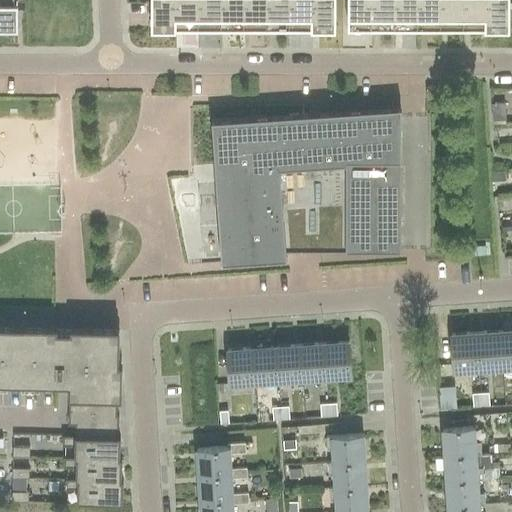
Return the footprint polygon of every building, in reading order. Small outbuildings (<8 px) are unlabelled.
[(0,0),(0,26),(15,26),(15,0),(0,0)] [(176,27),(175,0),(152,0),(152,27),(176,27)] [(199,27),(198,0),(175,0),(176,27),(199,27)] [(222,27),(221,0),(198,0),(199,27),(222,27)] [(245,27),(244,0),(221,0),(222,27),(245,27)] [(268,27),(267,0),(244,0),(245,27),(268,27)] [(291,27),(290,0),(267,0),(268,27),(291,27)] [(314,27),(313,0),(290,0),(291,27),(314,27)] [(336,0),(313,0),(314,27),(337,27),(336,0)] [(372,27),(372,0),(349,0),(349,27),(372,27)] [(395,27),(395,0),(372,0),(372,27),(395,27)] [(418,27),(418,0),(395,0),(395,27),(418,27)] [(441,27),(441,0),(418,0),(418,27),(441,27)] [(464,27),(464,0),(441,0),(441,27),(464,27)] [(487,27),(487,0),(464,0),(464,27),(487,27)] [(510,0),(487,0),(487,27),(510,27),(510,0)] [(494,102),(495,119),(506,119),(505,102),(494,102)] [(402,250),(402,105),(213,119),(223,262),(289,257),(289,249),(339,249),(339,250),(402,250)] [(506,180),(506,171),(493,172),(493,181),(506,180)] [(503,230),(511,228),(511,219),(503,220),(503,230)] [(118,414),(119,397),(123,397),(123,362),(119,362),(120,347),(113,347),(114,327),(72,326),(72,330),(16,329),(16,325),(0,324),(0,374),(57,376),(57,372),(71,372),(70,423),(76,424),(76,435),(64,435),(63,445),(76,445),(76,457),(65,456),(65,467),(77,467),(77,478),(66,478),(66,488),(79,489),(78,502),(123,503),(124,479),(122,479),(123,457),(121,457),(121,436),(119,436),(120,414),(118,414)] [(511,365),(511,329),(501,330),(503,366),(511,365)] [(503,366),(501,330),(476,332),(479,368),(503,366)] [(479,368),(476,332),(452,334),(455,369),(479,368)] [(352,374),(350,341),(331,342),(326,343),(328,376),(352,374)] [(328,376),(326,343),(305,344),(301,344),(303,378),(328,376)] [(303,378),(301,344),(280,346),(277,346),(279,379),(303,378)] [(279,379),(277,346),(254,347),(253,348),(255,381),(279,379)] [(255,381),(253,348),(228,349),(231,383),(255,381)] [(441,408),(458,407),(456,384),(440,385),(441,408)] [(482,404),(481,392),(473,393),(474,405),(482,404)] [(490,404),(489,392),(481,392),(482,404),(490,404)] [(338,414),(337,402),(329,403),(330,415),(338,414)] [(330,415),(329,403),(321,403),(322,415),(330,415)] [(290,418),(289,405),(281,406),(282,418),(290,418)] [(282,418),(281,406),(273,407),(274,419),(282,418)] [(230,422),(229,410),(221,410),(221,423),(230,422)] [(444,428),(445,454),(481,452),(481,441),(475,442),(474,426),(444,428)] [(329,462),(365,460),(363,434),(327,436),(328,448),(333,447),(334,461),(329,462)] [(297,440),(285,440),(285,449),(297,448),(297,440)] [(198,448),(200,474),(231,472),(230,468),(229,452),(246,451),(245,442),(228,443),(228,446),(198,448)] [(495,444),(496,452),(511,451),(511,443),(495,444)] [(14,446),(14,455),(30,456),(31,446),(14,446)] [(482,453),(481,452),(445,454),(447,480),(483,477),(483,467),(477,467),(476,453),(482,453)] [(366,485),(365,460),(329,462),(329,473),(335,473),(336,487),(330,487),(330,488),(366,485)] [(13,467),(13,477),(28,477),(30,477),(30,468),(13,467)] [(247,467),(230,468),(231,472),(200,474),(201,499),(232,497),(232,493),(231,477),(247,476),(247,467)] [(303,477),(302,468),(290,469),(290,477),(303,477)] [(13,477),(13,491),(27,491),(28,477),(13,477)] [(483,478),(483,477),(447,480),(449,505),(485,503),(484,492),(479,493),(478,478),(483,478)] [(355,511),(368,511),(366,485),(330,488),(331,499),(337,498),(337,511),(355,511)] [(29,491),(13,491),(12,500),(29,501),(29,491)] [(233,511),(232,503),(249,502),(248,492),(232,493),(232,497),(201,499),(202,511),(233,511)] [(277,511),(277,498),(267,499),(267,511),(277,511)] [(299,511),(299,501),(290,501),(290,511),(299,511)] [(485,503),(449,505),(449,511),(479,511),(479,504),(485,503)]
